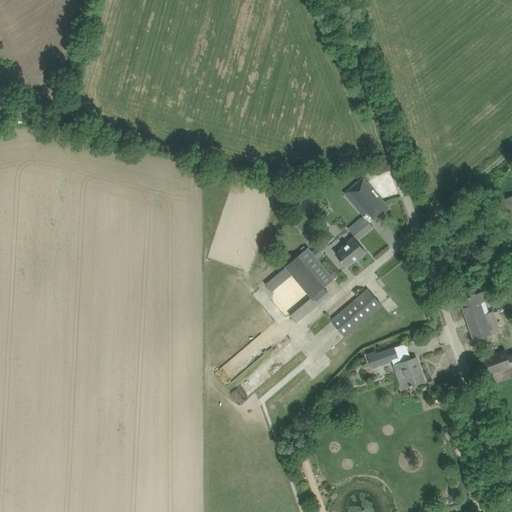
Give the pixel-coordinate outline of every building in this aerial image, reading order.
[(363,177),(344,193),(364,216),(369,223),(370,224),(389,207),(363,177)] [(511,244),(511,195),(496,201),(511,244)] [(369,223),(364,216),(349,229),(354,236),(369,223)] [(343,248),(335,254),(346,267),(354,260),(355,261),(366,253),(353,238),(342,247),(343,248)] [(500,242),(492,246),(480,251),(485,262),(504,253),(500,242)] [(374,258),(383,249),(381,246),(371,254),(374,258)] [(308,247),(284,266),(310,298),(290,316),(296,323),(330,295),(324,287),(335,279),(308,247)] [(287,283),(285,283),(283,284),(282,285),(281,285),(280,286),(279,287),(278,287),(278,288),(277,289),(277,290),(276,291),(276,292),(276,293),(275,294),(275,296),(275,297),(275,298),(275,300),(276,301),(276,302),(277,303),(277,305),(278,306),(279,307),(280,308),(281,308),(282,309),(284,310),(286,310),(288,311),(290,311),(291,310),(293,310),(294,310),(296,309),(298,308),(298,307),(299,307),(300,306),(301,305),(301,303),(302,302),(302,300),(303,299),(303,297),(303,296),(303,295),(303,294),(302,292),(302,291),(301,290),(300,289),(300,287),(299,287),(298,286),(296,285),(295,284),(293,283),(292,283),(290,283),(288,283),(287,283)] [(345,337),(383,306),(368,289),(331,321),(345,337)] [(474,339),(483,336),(500,330),(493,311),(489,312),(485,301),(486,301),(482,292),(477,294),(460,300),(474,339)] [(244,353),(252,361),(260,353),(251,345),(244,353)] [(277,346),(268,354),(275,362),(283,354),(277,346)] [(376,354),(368,357),(372,368),(392,361),(402,389),(410,386),(412,386),(412,385),(422,382),(417,368),(420,367),(416,357),(411,359),(409,354),(398,358),(395,347),(376,354)] [(490,385),(499,382),(511,377),(511,353),(507,355),(505,350),(480,358),(490,385)] [(347,393),(351,387),(344,383),(338,394),(343,396),(345,392),(347,393)] [(431,406),(430,398),(420,400),(421,407),(431,406)]
